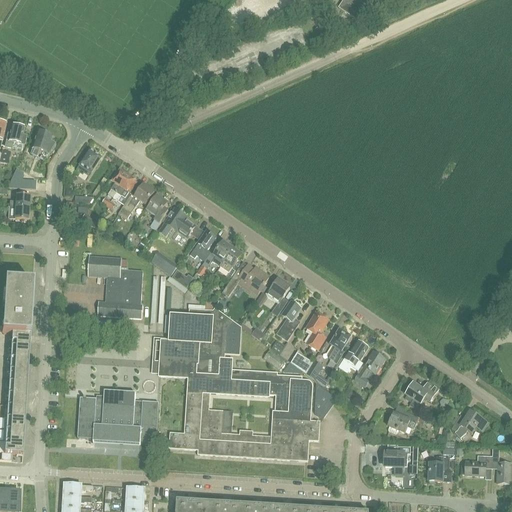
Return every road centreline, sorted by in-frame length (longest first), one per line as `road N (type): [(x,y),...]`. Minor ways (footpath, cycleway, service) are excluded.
road 1 (unclassified): [(129,151),(460,0)]
road 2 (unclassified): [(412,349),(129,151)]
road 3 (residential): [(39,472),(351,493)]
road 4 (residential): [(39,472),(50,242)]
road 5 (residential): [(351,493),(361,426),(412,349)]
road 6 (residential): [(50,242),(58,165),(84,125)]
road 7 (unclassified): [(511,417),(412,349)]
